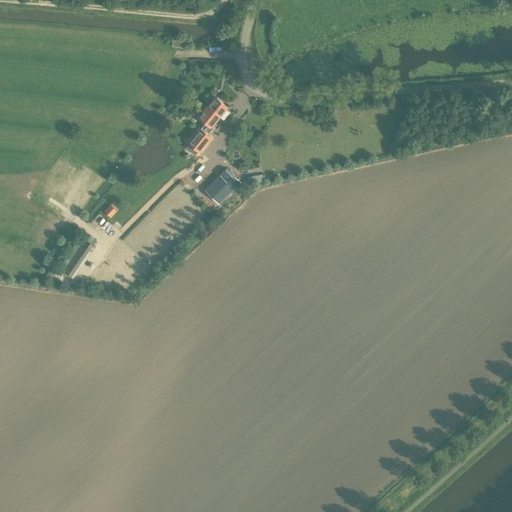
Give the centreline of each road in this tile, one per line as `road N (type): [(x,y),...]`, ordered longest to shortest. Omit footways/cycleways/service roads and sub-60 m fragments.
road 1 (unclassified): [(511,81),(275,98),(244,69),(252,0)]
road 2 (track): [(226,0),(203,15),(0,0)]
